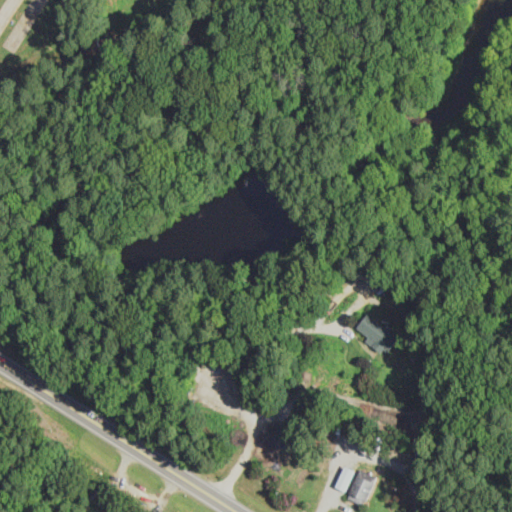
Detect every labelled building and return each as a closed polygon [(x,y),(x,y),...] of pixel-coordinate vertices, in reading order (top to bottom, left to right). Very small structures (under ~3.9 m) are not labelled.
[(0,14),(7,0),(23,0),(1,43),(0,42),(0,14)] [(34,0),(50,0),(20,54),(8,47),(34,0)] [(168,100),(184,129),(212,115),(204,100),(196,104),(192,96),(179,102),(175,96),(168,100)] [(358,327),(370,312),(401,336),(389,351),(385,348),(382,351),(368,340),(371,337),(358,327)] [(427,342),(429,357),(440,356),(438,340),(427,342)] [(365,505),(378,476),(362,468),(349,497),(357,501),(365,505)]
